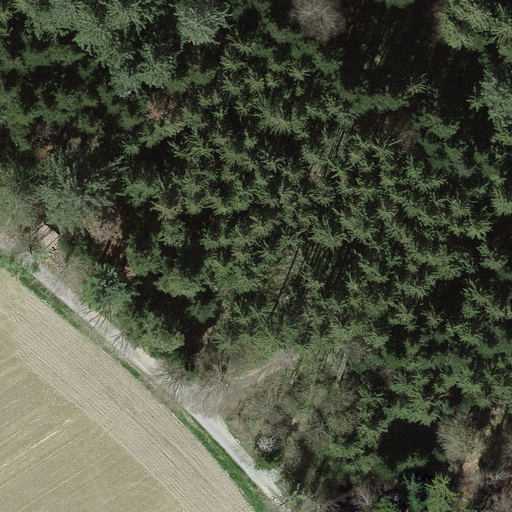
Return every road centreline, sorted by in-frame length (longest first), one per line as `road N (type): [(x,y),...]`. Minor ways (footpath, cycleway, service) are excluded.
road 1 (track): [(294,511),(145,358),(0,242)]
road 2 (track): [(215,431),(511,234)]
